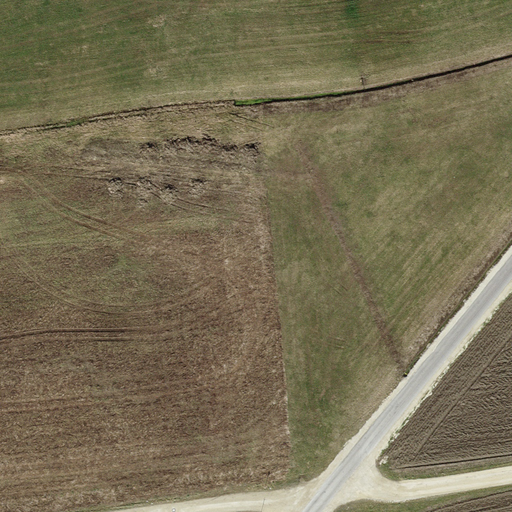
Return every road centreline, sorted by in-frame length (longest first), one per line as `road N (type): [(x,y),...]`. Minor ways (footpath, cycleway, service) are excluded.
road 1 (track): [(511,479),(196,511)]
road 2 (unclassified): [(318,511),(511,273)]
